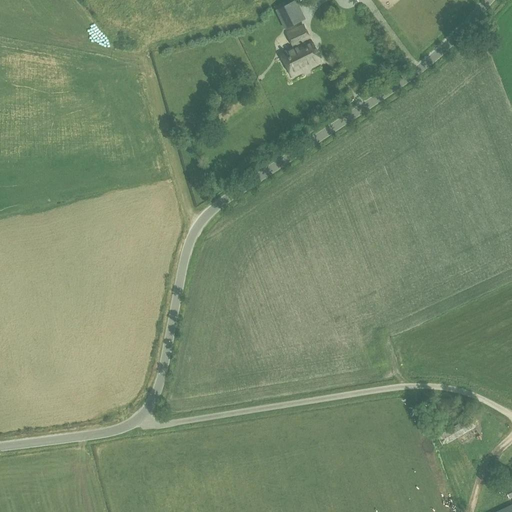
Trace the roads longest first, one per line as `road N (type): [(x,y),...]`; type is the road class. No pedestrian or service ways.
road 1 (unclassified): [(0,447),(98,434),(138,419),(152,400),(187,245),(203,217),(428,63),(489,0)]
road 2 (track): [(511,416),(457,389),(428,385),(153,426),(138,419)]
